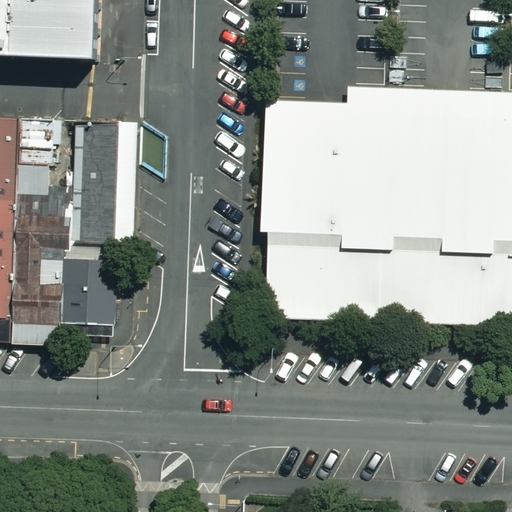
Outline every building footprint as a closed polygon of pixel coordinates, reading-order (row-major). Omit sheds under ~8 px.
[(0,0),(0,45),(99,50),(100,0),(0,0)] [(331,104),(271,102),(270,106),(270,112),(268,219),(268,231),(267,245),(266,321),(511,326),(511,90),(510,90),(499,90),(469,89),(348,86),(348,104),(331,104)] [(0,196),(17,197),(19,116),(0,115),(0,196)] [(16,241),(118,244),(122,119),(19,116),(17,197),(16,241)] [(132,119),(122,119),(118,244),(118,249),(129,249),(136,249),(136,230),(137,206),(137,186),(138,161),(139,142),(139,120),(134,119),(132,119)] [(0,317),(12,318),(14,318),(16,241),(17,197),(0,196),(0,317)] [(16,241),(14,318),(62,319),(115,321),(116,321),(118,249),(118,244),(16,241)] [(12,318),(0,317),(0,339),(12,339),(12,323),(12,318)] [(62,341),(62,332),(62,319),(14,318),(13,323),(13,340),(62,341)] [(115,333),(115,321),(62,319),(62,332),(115,333)]
